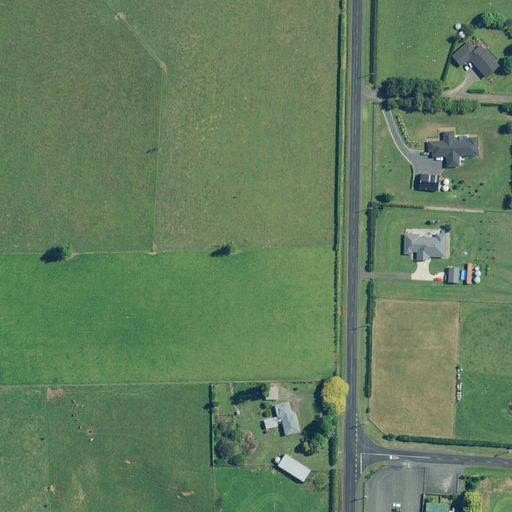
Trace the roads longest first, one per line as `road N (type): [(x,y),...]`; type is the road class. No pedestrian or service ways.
road 1 (tertiary): [(351,452),(357,0)]
road 2 (tertiary): [(511,463),(351,452)]
